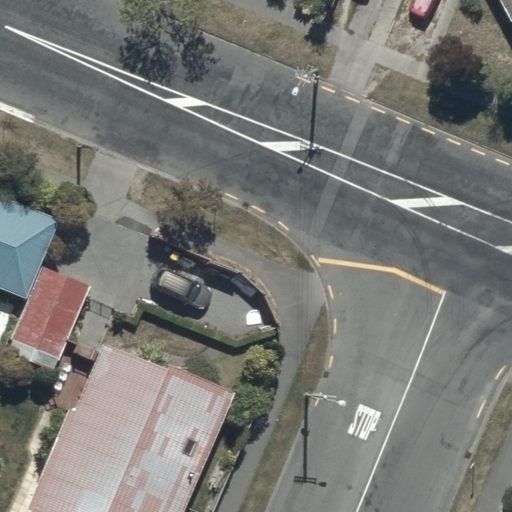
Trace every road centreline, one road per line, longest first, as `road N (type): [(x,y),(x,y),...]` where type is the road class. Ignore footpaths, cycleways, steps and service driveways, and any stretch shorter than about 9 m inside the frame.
road 1 (residential): [(0,19),(466,219)]
road 2 (residential): [(344,511),(466,219)]
